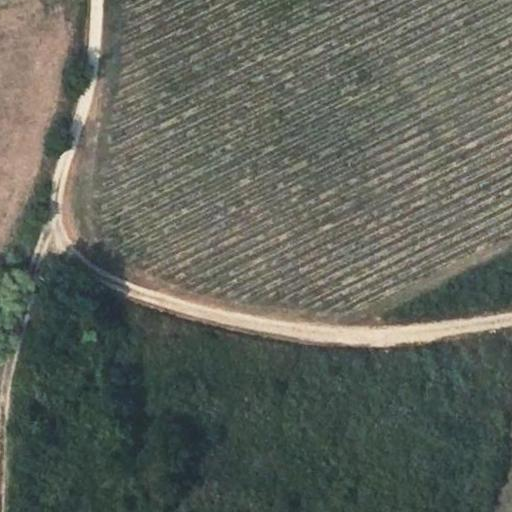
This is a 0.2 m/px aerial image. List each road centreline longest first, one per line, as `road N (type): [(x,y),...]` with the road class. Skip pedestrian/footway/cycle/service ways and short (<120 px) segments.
road 1 (track): [(55,224),(76,259),(141,293),(231,316),(361,335),(511,317)]
road 2 (track): [(55,224),(37,252),(2,397),(0,511)]
road 3 (track): [(97,0),(96,71),(55,224)]
